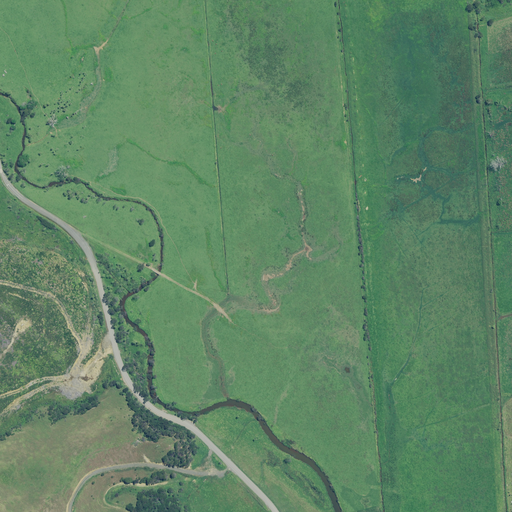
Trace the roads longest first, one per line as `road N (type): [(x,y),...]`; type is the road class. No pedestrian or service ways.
road 1 (unclassified): [(0,168),(17,194),(80,242),(139,397),(195,430),(275,511)]
road 2 (track): [(232,465),(93,473),(77,485),(70,511)]
